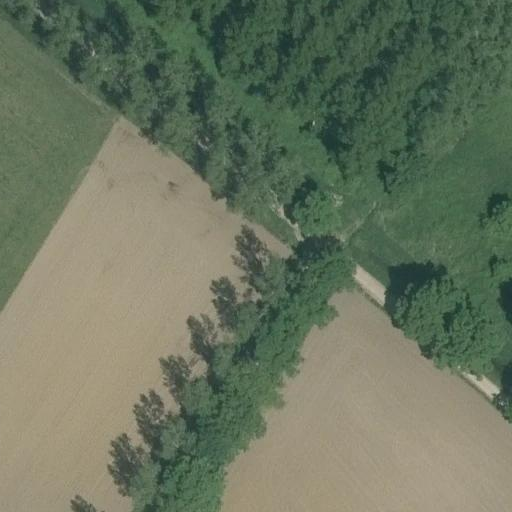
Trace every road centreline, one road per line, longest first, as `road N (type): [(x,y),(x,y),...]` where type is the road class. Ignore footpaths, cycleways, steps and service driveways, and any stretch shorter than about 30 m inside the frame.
road 1 (track): [(342,257),(18,0)]
road 2 (track): [(177,511),(342,257)]
road 3 (track): [(511,410),(342,257)]
road 4 (track): [(378,216),(511,61)]
